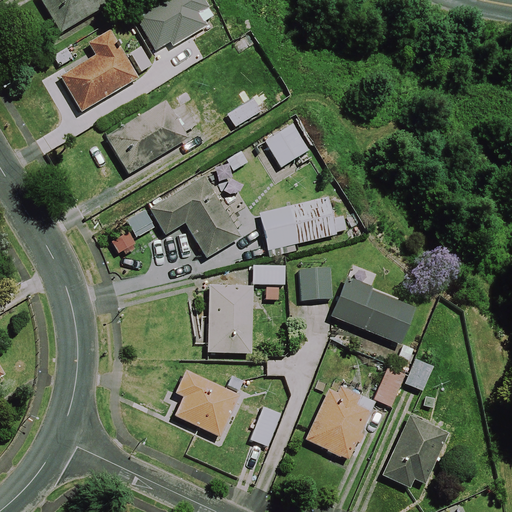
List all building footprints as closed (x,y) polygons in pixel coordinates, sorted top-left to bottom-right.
[(34,0),(57,38),(116,3),(114,0),(34,0)] [(126,16),(110,25),(118,39),(134,30),(126,16)] [(257,48),(246,32),(231,42),(243,58),(257,48)] [(58,79),(78,115),(108,98),(111,103),(123,96),(120,91),(132,85),(104,34),(80,48),(88,62),(58,79)] [(176,68),(164,47),(141,61),(153,81),(176,68)] [(258,115),(240,91),(216,109),(234,134),(258,115)] [(125,181),(187,146),(163,104),(101,140),(125,181)] [(290,128),(261,144),(277,172),(306,155),(290,128)] [(239,152),(221,162),(229,176),(247,166),(239,152)] [(163,239),(181,227),(205,265),(238,243),(234,236),(247,227),(238,213),(244,209),(219,170),(148,215),(163,239)] [(328,199),(257,215),(266,254),(336,237),(328,199)] [(249,288),(261,289),(260,304),(276,304),(277,290),(283,290),(284,269),(250,267),(249,288)] [(327,272),(300,271),(298,305),(325,306),(327,272)] [(402,303),(341,282),(326,324),(387,345),(402,303)] [(206,291),(203,358),(247,360),(250,293),(206,291)] [(429,371),(411,363),(401,387),(419,394),(429,371)] [(389,411),(406,373),(387,364),(376,387),(369,384),(362,399),(329,385),(302,445),(344,465),(372,404),(389,411)] [(171,397),(177,400),(168,421),(216,444),(226,423),(230,424),(240,401),(181,373),(171,397)] [(278,416),(258,409),(245,444),(265,451),(278,416)] [(405,494),(409,484),(424,490),(451,431),(430,422),(428,427),(405,417),(377,481),(405,494)]
